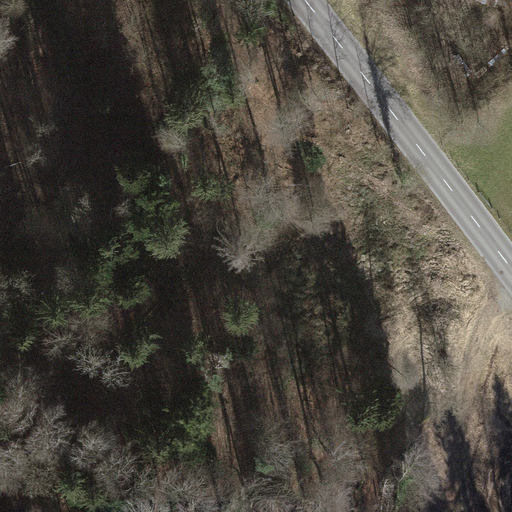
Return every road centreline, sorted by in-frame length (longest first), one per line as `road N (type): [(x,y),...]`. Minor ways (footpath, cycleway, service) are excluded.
road 1 (tertiary): [(303,0),(511,269)]
road 2 (track): [(511,272),(475,356),(431,511)]
